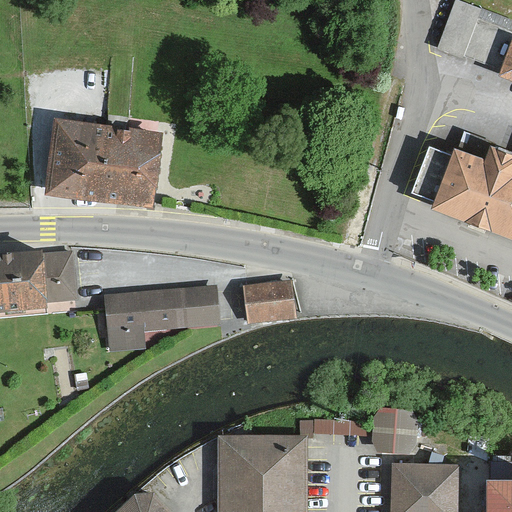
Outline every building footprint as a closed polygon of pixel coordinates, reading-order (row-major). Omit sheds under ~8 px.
[(511,23),(457,3),(438,55),(511,82),(511,23)] [(162,133),(58,120),(49,193),(153,206),(162,133)] [(453,159),(430,151),(413,197),(437,205),(433,214),(511,242),(511,159),(492,152),(487,165),(455,154),(453,159)] [(41,254),(0,257),(0,314),(46,311),(45,305),(75,303),(71,256),(41,258),(41,254)] [(292,284),(244,289),(248,324),(296,318),(292,284)] [(214,289),(107,299),(112,349),(142,346),(141,334),(218,326),(214,289)] [(376,437),(379,444),(384,450),(391,453),(398,454),(406,452),(412,448),(416,440),(429,440),(428,423),(416,423),(409,416),(401,413),(392,413),(385,416),(379,422),(376,429),(376,437)] [(304,431),(368,430),(368,416),(303,417),(304,431)] [(222,436),(221,511),(311,511),(312,437),(222,436)] [(390,511),(461,511),(462,470),(391,469),(390,511)] [(511,511),(511,487),(491,487),(490,511),(511,511)] [(139,495),(122,511),(177,511),(159,494),(139,495)]
